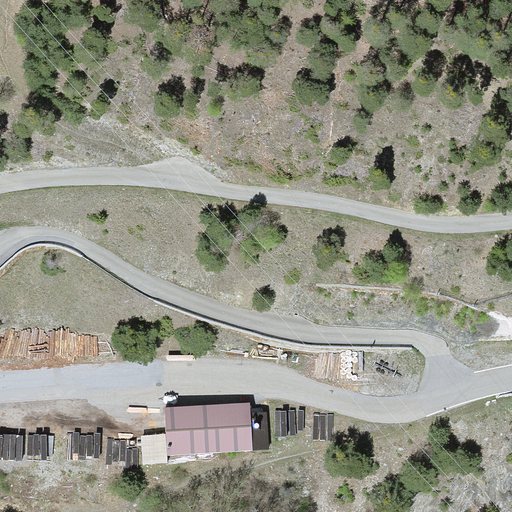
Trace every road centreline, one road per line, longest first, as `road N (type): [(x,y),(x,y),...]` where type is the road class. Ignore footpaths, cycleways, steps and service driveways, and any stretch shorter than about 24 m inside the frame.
road 1 (unclassified): [(0,185),(139,177),(425,223),(511,220)]
road 2 (unclassified): [(450,393),(425,342),(301,332),(221,313),(59,236),(30,235),(0,249)]
road 3 (tertiary): [(0,384),(229,377),(385,409),(450,393)]
